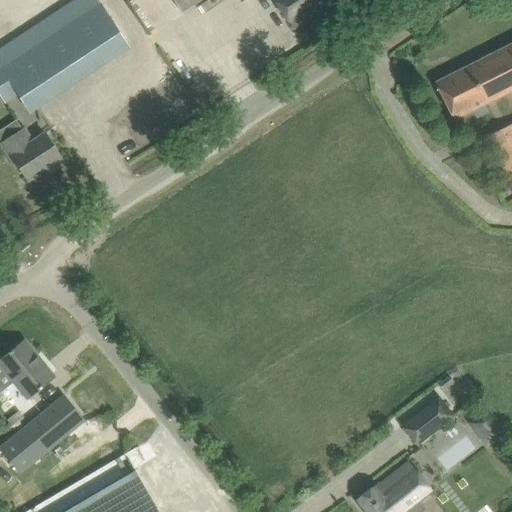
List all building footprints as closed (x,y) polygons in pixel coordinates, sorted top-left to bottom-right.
[(174,0),(182,11),(198,0),(174,0)] [(276,0),(294,26),(312,15),(311,12),(329,0),(276,0)] [(19,92),(20,94),(31,110),(129,46),(101,4),(0,70),(0,91),(6,101),(19,92)] [(511,89),(511,53),(508,46),(436,82),(455,118),(511,89)] [(15,158),(18,163),(29,179),(52,165),(54,169),(64,162),(45,132),(33,140),(25,129),(23,130),(16,119),(0,129),(0,140),(1,144),(12,160),(15,158)] [(511,122),(487,136),(511,184),(511,122)] [(0,358),(0,363),(28,398),(55,377),(24,339),(0,358)] [(450,375),(439,382),(444,389),(455,381),(450,375)] [(65,395),(0,447),(0,448),(20,473),(85,420),(65,395)] [(440,396),(402,425),(417,445),(455,416),(440,396)] [(474,421),(491,445),(510,431),(493,408),(474,421)] [(405,511),(433,491),(409,460),(377,484),(356,500),(365,511),(405,511)] [(8,465),(0,469),(0,496),(9,511),(23,511),(34,505),(8,465)] [(64,511),(160,511),(136,470),(64,511)]
